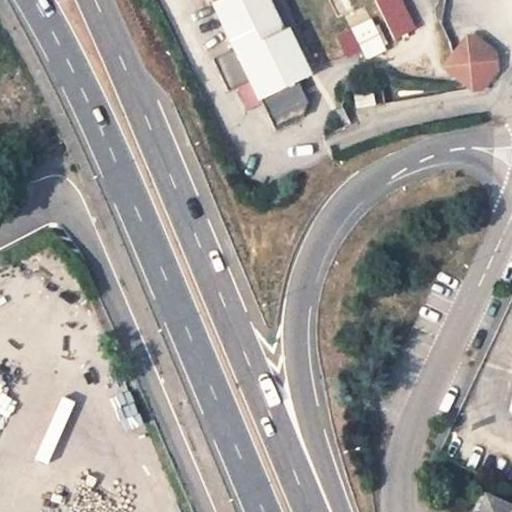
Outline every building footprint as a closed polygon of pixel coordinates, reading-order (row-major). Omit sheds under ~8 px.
[(263,0),(226,0),(211,7),(231,48),(256,100),(307,74),(286,31),(282,33),(263,0)] [(376,0),(394,37),(417,26),(404,0),(376,0)] [(377,23),(356,33),(367,55),(387,46),(377,23)] [(494,61),(469,42),(448,67),(474,87),(494,61)] [(243,106),(256,100),(231,48),(219,54),(243,106)] [(359,106),(374,103),(370,83),(355,86),(359,106)] [(477,511),(510,511),(511,511),(484,499),(477,511)]
